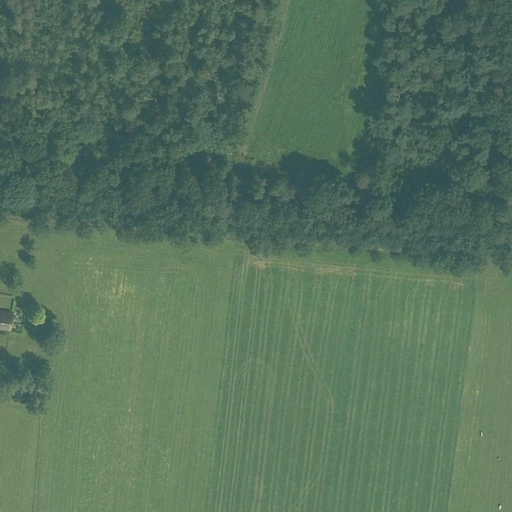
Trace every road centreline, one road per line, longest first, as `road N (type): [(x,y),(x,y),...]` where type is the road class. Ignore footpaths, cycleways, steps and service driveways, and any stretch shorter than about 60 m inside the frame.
road 1 (track): [(0,189),(511,239)]
road 2 (track): [(0,214),(511,261)]
